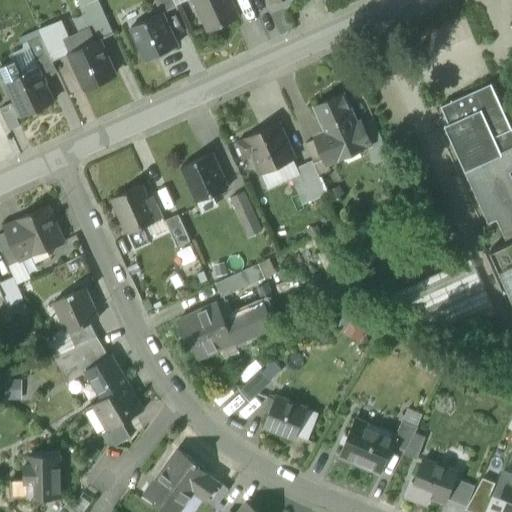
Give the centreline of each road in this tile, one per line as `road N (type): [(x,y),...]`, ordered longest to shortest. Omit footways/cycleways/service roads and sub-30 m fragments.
road 1 (residential): [(61,159),(137,339),(192,422),(293,494),(337,511)]
road 2 (residential): [(61,159),(405,0)]
